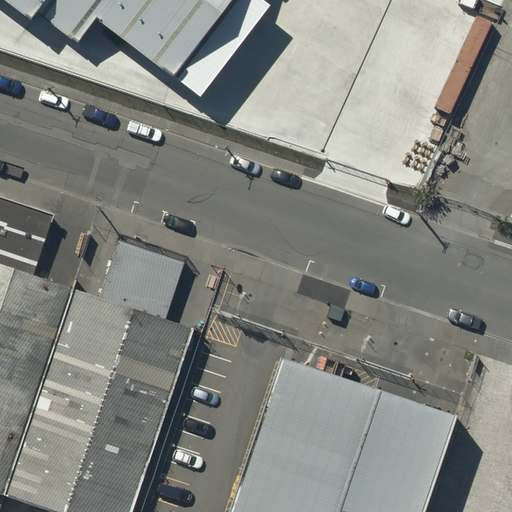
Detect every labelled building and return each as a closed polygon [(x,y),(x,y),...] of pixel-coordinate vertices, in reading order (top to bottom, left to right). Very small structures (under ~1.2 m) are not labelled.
[(15,0),(79,48),(96,25),(173,84),(193,58),(211,35),(235,3),(238,0),(15,0)] [(373,0),(301,0),(387,65),(414,31),(373,0)] [(0,266),(31,277),(53,213),(0,195),(0,266)] [(31,277),(0,266),(0,493),(3,494),(72,291),(31,277)] [(128,511),(191,331),(72,291),(3,494),(56,511),(128,511)] [(420,511),(453,414),(413,402),(340,378),(280,358),(226,511),(420,511)]
